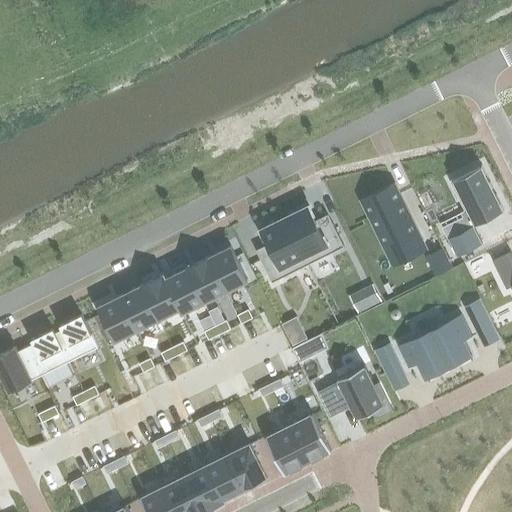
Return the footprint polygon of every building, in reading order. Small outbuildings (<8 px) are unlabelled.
[(467,228),(447,238),(456,256),(481,244),(472,225),(503,210),(481,165),(480,166),(481,168),(453,181),(463,201),(461,202),(464,210),(460,212),(460,214),(462,213),(469,226),(467,227),(467,228)] [(393,185),(362,200),(386,249),(417,234),(393,185)] [(308,206),(284,218),(308,264),(343,246),(332,224),(320,230),(308,206)] [(272,253),(260,259),(271,282),(308,264),(284,218),(261,230),(272,253)] [(231,244),(209,256),(226,291),(249,280),(231,244)] [(441,249),(425,256),(434,274),(442,270),(450,267),(441,249)] [(511,259),(507,250),(489,259),(503,287),(510,283),(511,286),(511,259)] [(209,256),(188,266),(205,301),(226,291),(209,256)] [(188,266),(166,277),(181,308),(183,312),(205,301),(188,266)] [(164,273),(142,283),(160,318),(181,308),(166,277),(164,273)] [(140,284),(118,295),(136,331),(158,320),(140,284)] [(118,295),(97,306),(100,312),(114,341),(136,331),(118,295)] [(248,309),(237,315),(241,323),(252,318),(248,309)] [(461,313),(429,329),(445,362),(446,362),(467,351),(469,351),(464,340),(472,336),(461,313)] [(62,329),(55,333),(69,361),(97,347),(81,314),(59,325),(62,329)] [(226,320),(215,326),(219,334),(230,328),(226,320)] [(215,326),(204,331),(208,339),(219,334),(215,326)] [(33,343),(25,347),(39,376),(43,374),(49,387),(73,375),(67,362),(69,361),(55,333),(52,328),(31,339),(33,343)] [(429,329),(397,345),(408,367),(416,363),(422,374),(423,373),(444,363),(445,362),(429,329)] [(183,342),(172,347),(176,355),(187,350),(183,342)] [(15,347),(0,353),(0,373),(9,391),(39,376),(25,347),(17,351),(15,347)] [(172,347),(160,353),(165,361),(176,355),(172,347)] [(150,358),(139,363),(143,372),(150,368),(154,366),(150,358)] [(338,381),(317,391),(329,416),(351,406),(356,417),(383,404),(381,400),(384,398),(377,384),(374,386),(364,365),(337,378),(338,381)] [(404,375),(390,382),(394,390),(408,383),(404,375)] [(280,379),(269,384),(273,391),(283,386),(280,379)] [(269,384),(258,389),(262,397),(273,391),(269,384)] [(94,386),(83,391),(88,399),(98,394),(94,386)] [(83,391),(72,397),(76,405),(77,405),(88,399),(83,391)] [(54,405),(37,414),(42,422),(58,414),(54,405)] [(218,409),(208,414),(211,421),(222,416),(218,409)] [(312,413),(289,424),(307,462),(331,450),(312,413)] [(208,414),(197,420),(200,427),(211,421),(208,414)] [(289,424),(265,436),(284,473),(307,462),(289,424)] [(175,430),(165,436),(168,443),(179,437),(175,430)] [(165,436),(154,441),(157,448),(168,443),(165,436)] [(249,442),(227,453),(245,488),(267,477),(249,442)] [(227,453),(206,463),(224,499),(245,488),(227,453)] [(124,456),(113,461),(117,468),(128,463),(124,456)] [(113,461),(103,466),(106,474),(117,468),(113,461)] [(206,463),(184,474),(202,511),(205,511),(225,502),(224,499),(206,463)] [(202,511),(184,474),(161,486),(174,511),(202,511)] [(82,477),(71,482),(74,489),(85,484),(82,477)] [(174,511),(161,486),(140,496),(147,511),(174,511)]
